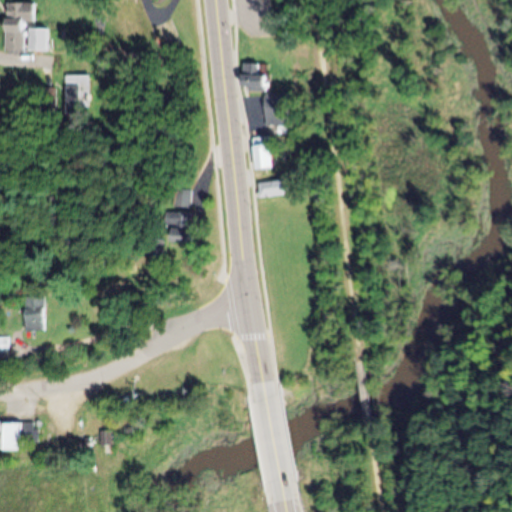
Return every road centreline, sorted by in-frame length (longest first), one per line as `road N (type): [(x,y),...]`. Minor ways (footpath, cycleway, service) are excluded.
road 1 (primary): [(267,399),(216,0)]
road 2 (residential): [(0,392),(94,378),(251,300)]
